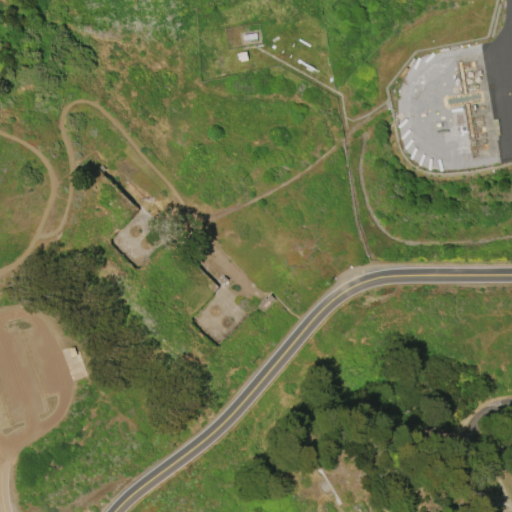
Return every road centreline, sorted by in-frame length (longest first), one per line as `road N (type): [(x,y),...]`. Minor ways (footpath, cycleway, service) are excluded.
road 1 (residential): [(116,511),(198,448),(345,292),(412,272),(511,273)]
road 2 (residential): [(511,406),(482,416),(466,440),(470,474),(488,511)]
